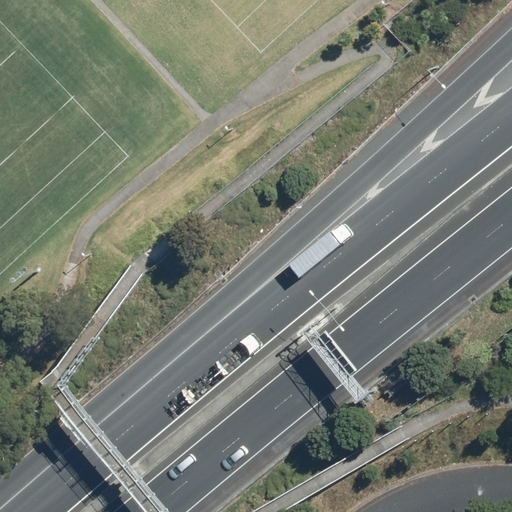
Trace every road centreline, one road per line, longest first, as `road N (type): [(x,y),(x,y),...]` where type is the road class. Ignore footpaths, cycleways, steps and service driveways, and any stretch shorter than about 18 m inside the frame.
road 1 (motorway): [(97,450),(511,48)]
road 2 (motorway): [(97,450),(511,121)]
road 3 (motorway): [(511,227),(171,511)]
